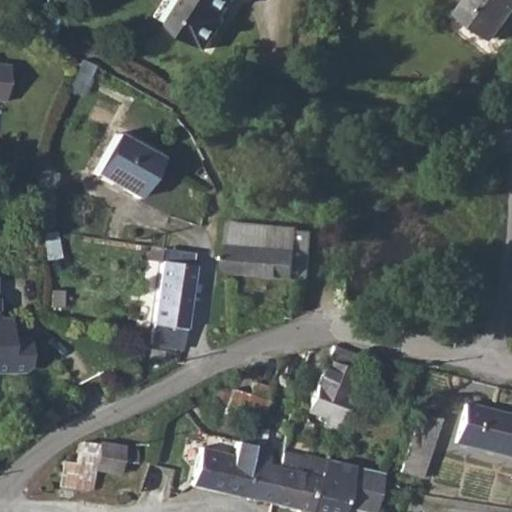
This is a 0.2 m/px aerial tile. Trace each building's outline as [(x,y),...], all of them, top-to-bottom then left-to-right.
[(184,0),(170,25),(212,49),(225,27),(221,24),(234,0),(184,0)] [(511,0),(467,0),(463,7),(477,18),(474,22),(494,37),(511,12),(511,0)] [(31,31),(54,45),(59,20),(34,14),(31,31)] [(306,35),(298,72),(313,75),(321,38),(306,35)] [(114,133),(93,173),(137,198),(159,159),(114,133)] [(322,148),(334,160),(347,146),(335,134),(332,138),(331,136),(328,136),(325,136),(322,140),(322,142),(323,145),(322,148)] [(37,182),(34,183),(36,227),(52,227),(51,172),(37,173),(37,182)] [(297,227),(230,220),(225,273),(308,280),(312,249),(312,230),(297,228),(297,227)] [(161,261),(152,323),(153,323),(184,329),(194,266),(161,261)] [(0,372),(20,370),(25,365),(25,337),(4,337),(4,328),(7,326),(7,317),(0,317),(0,372)] [(153,323),(149,344),(180,350),(184,329),(153,323)] [(359,354),(333,344),(317,384),(342,395),(359,354)] [(364,371),(355,396),(371,402),(380,376),(364,371)] [(267,401),(231,389),(225,406),(221,411),(234,416),(235,412),(259,420),(260,419),(266,402),(267,401)] [(511,413),(464,402),(455,442),(511,456),(511,413)] [(420,411),(398,471),(418,478),(439,417),(420,411)] [(318,430),(333,437),(338,424),(323,418),(318,430)] [(97,444),(94,473),(118,476),(120,461),(135,464),(136,459),(142,460),(144,450),(123,447),(123,444),(98,440),(97,444)] [(61,462),(57,488),(91,491),(94,473),(97,444),(80,442),(76,444),(74,463),(61,462)] [(248,461),(239,496),(269,503),(278,467),(266,465),(270,447),(252,443),(248,461)] [(248,461),(199,450),(191,485),(239,496),(248,461)] [(278,467),(269,503),(306,511),(310,511),(324,460),(305,455),(300,473),(292,470),(295,455),(281,453),(278,467)] [(324,460),(310,511),(341,511),(343,507),(363,511),(370,511),(379,472),(324,460)]
